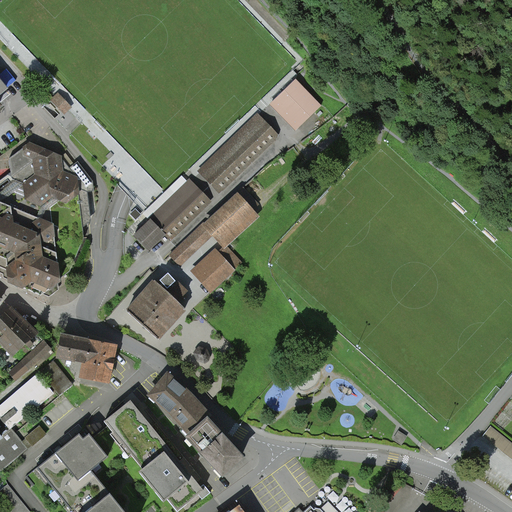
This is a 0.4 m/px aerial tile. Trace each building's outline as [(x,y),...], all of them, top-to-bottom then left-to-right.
[(295,81),(270,105),(295,131),(320,107),(295,81)] [(262,124),(201,178),(216,195),(276,140),(262,124)] [(0,267),(7,271),(8,276),(8,282),(40,296),(69,272),(83,238),(80,209),(72,198),(78,193),(76,178),(64,162),(60,157),(29,143),(9,160),(11,181),(0,189),(0,267)] [(193,185),(155,220),(152,217),(133,234),(146,249),(165,232),(171,239),(210,203),(193,185)] [(260,217),(237,195),(204,229),(227,251),(260,217)] [(201,228),(168,259),(177,269),(210,237),(201,228)] [(235,272),(217,255),(193,280),(210,297),(235,272)] [(155,281),(127,311),(156,337),(184,308),(155,281)] [(0,317),(0,341),(3,345),(12,355),(25,344),(28,347),(32,344),(37,349),(10,373),(15,380),(51,349),(45,342),(10,309),(0,317)] [(31,317),(26,323),(35,331),(40,323),(31,317)] [(81,377),(108,383),(115,347),(62,336),(57,358),(83,362),(81,377)] [(207,349),(199,347),(194,353),(196,360),(204,363),(208,360),(210,355),(207,349)] [(53,362),(41,371),(60,396),(72,386),(53,362)] [(168,375),(164,379),(183,395),(207,420),(210,417),(187,391),(168,375)] [(0,469),(1,471),(28,449),(11,428),(53,394),(38,376),(0,407),(0,416),(8,426),(0,433),(0,469)] [(150,395),(186,430),(198,418),(203,423),(207,420),(183,395),(164,379),(150,395)] [(130,400),(104,422),(142,469),(168,448),(144,417),(130,400)] [(222,475),(241,458),(224,439),(207,420),(203,423),(198,418),(186,430),(183,432),(222,475)] [(39,427),(26,438),(32,446),(45,435),(39,427)] [(511,445),(490,428),(482,437),(511,461),(511,445)] [(60,450),(37,468),(72,511),(86,511),(109,493),(91,471),(108,457),(85,429),(60,450)] [(398,431),(392,440),(401,446),(407,437),(398,431)] [(168,448),(142,469),(177,511),(204,490),(182,464),(168,448)] [(86,511),(124,511),(109,493),(86,511)]
